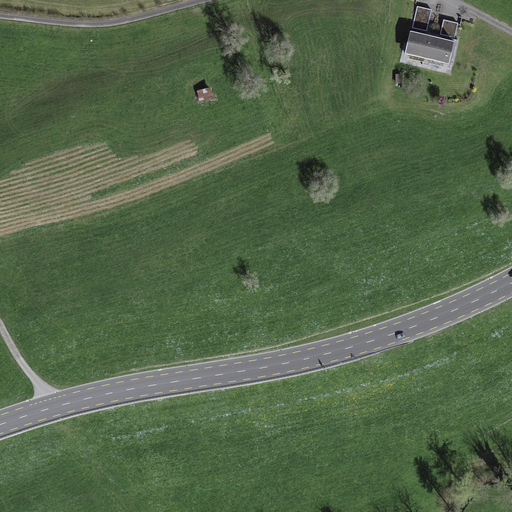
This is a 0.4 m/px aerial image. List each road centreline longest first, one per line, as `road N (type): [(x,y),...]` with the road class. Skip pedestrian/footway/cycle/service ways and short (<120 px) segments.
road 1 (primary): [(511,283),(376,341),(251,373),(97,395),(0,427)]
road 2 (unclassified): [(204,0),(92,24),(0,15)]
